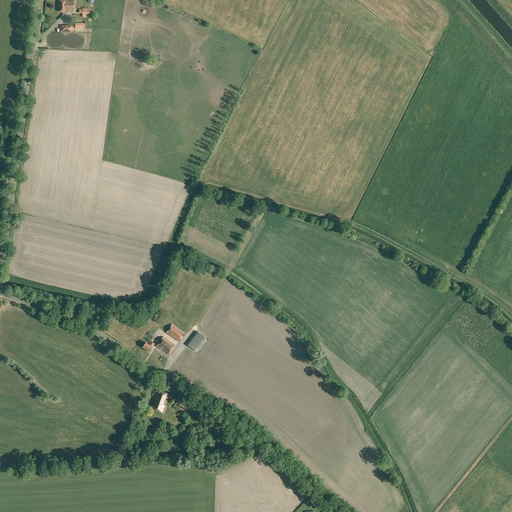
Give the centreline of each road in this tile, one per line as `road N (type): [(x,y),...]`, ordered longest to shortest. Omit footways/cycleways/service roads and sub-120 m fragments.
road 1 (unclassified): [(341,511),(234,417),(93,331),(0,293)]
road 2 (secondary): [(0,265),(38,0)]
road 3 (track): [(436,511),(511,418)]
